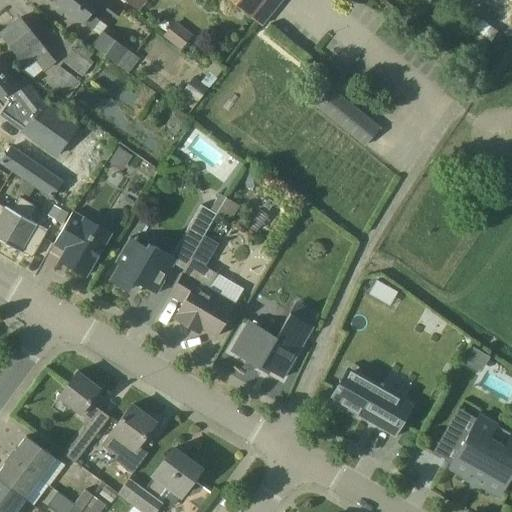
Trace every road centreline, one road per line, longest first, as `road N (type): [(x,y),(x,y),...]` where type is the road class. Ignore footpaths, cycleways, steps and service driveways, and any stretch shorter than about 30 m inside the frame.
road 1 (residential): [(299,457),(56,315)]
road 2 (track): [(366,253),(511,358)]
